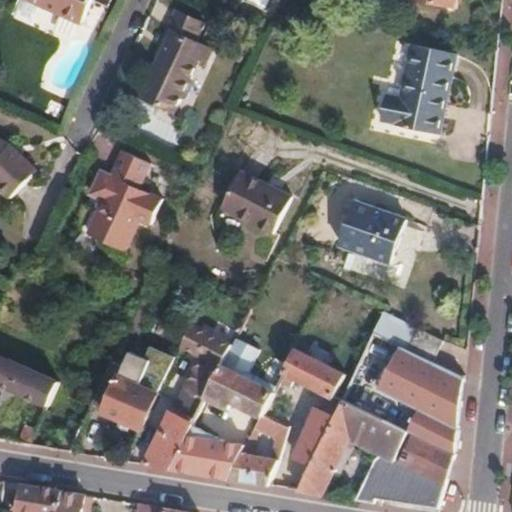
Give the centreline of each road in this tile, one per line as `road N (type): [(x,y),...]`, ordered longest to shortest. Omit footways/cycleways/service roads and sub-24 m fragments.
road 1 (residential): [(306,511),(0,459)]
road 2 (residential): [(511,234),(484,511)]
road 3 (residential): [(141,0),(83,124)]
